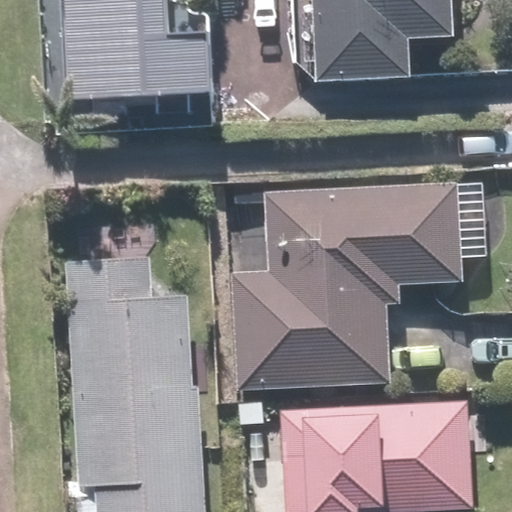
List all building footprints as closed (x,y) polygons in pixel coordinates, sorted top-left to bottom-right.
[(79,0),(83,97),(226,92),(224,35),(188,37),(186,0),(79,0)] [(323,0),(326,79),(423,76),(422,35),(470,33),(468,0),(323,0)] [(466,187),(269,186),(269,268),(238,268),(238,388),(398,388),(398,304),(409,304),(409,284),(466,284),(466,187)] [(159,232),(78,235),(85,485),(102,484),(102,511),(212,511),(209,382),(205,382),(202,292),(161,293),(159,232)] [(480,403),(290,406),(292,511),(400,511),(400,507),(482,506),(480,403)]
